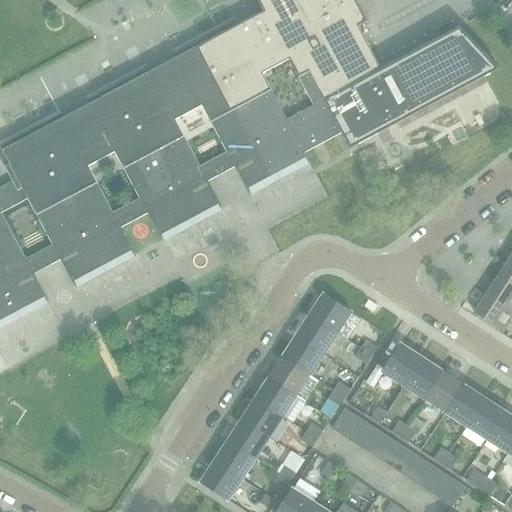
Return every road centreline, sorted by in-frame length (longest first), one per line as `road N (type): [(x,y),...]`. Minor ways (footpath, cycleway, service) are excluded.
road 1 (residential): [(145,499),(301,262),(330,254),(389,275)]
road 2 (residential): [(389,275),(511,175)]
road 3 (residential): [(511,364),(389,275)]
